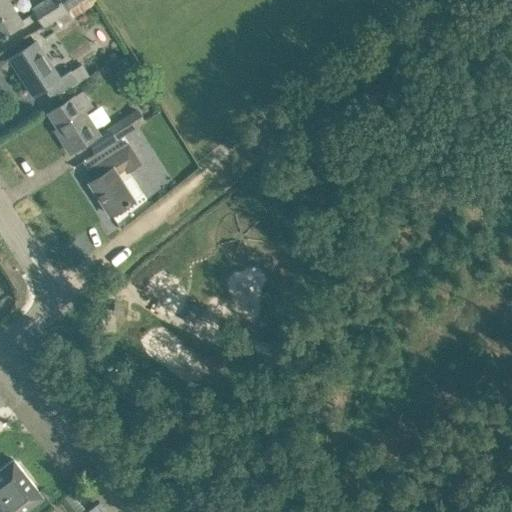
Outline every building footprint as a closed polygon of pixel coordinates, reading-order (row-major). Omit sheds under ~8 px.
[(0,0),(0,34),(1,34),(3,36),(12,31),(11,29),(23,21),(9,0),(0,0)] [(43,0),(34,6),(45,23),(54,17),(81,0),(43,0)] [(10,57),(19,72),(20,71),(23,76),(22,77),(34,94),(44,87),(52,99),(80,80),(72,68),(61,76),(37,39),(10,57)] [(49,111),(64,133),(61,135),(71,151),(88,141),(96,153),(136,126),(127,113),(109,125),(110,126),(100,132),(85,109),(93,104),(83,89),(49,111)] [(105,158),(88,169),(94,179),(90,181),(111,213),(134,198),(143,192),(131,174),(122,180),(117,172),(128,166),(130,169),(143,161),(130,142),(105,158)] [(0,511),(24,511),(44,497),(14,459),(0,469),(0,511)]
